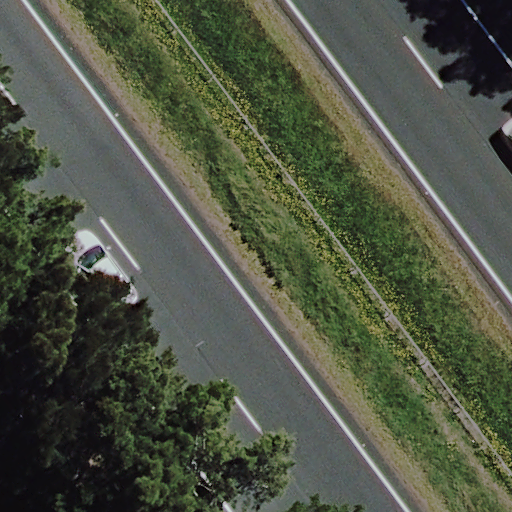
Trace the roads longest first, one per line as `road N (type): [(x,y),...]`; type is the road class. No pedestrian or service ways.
road 1 (motorway): [(292,511),(0,122)]
road 2 (motorway): [(366,0),(511,190)]
